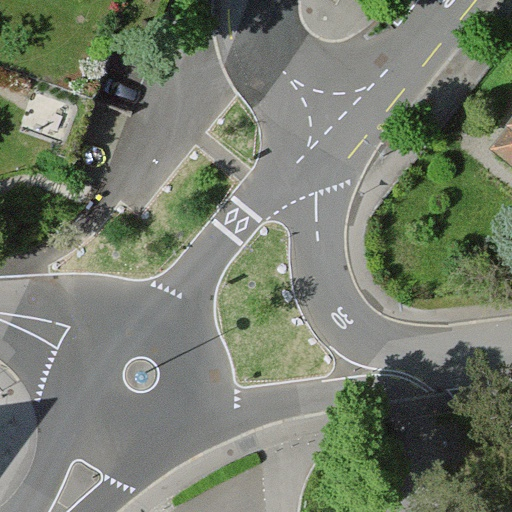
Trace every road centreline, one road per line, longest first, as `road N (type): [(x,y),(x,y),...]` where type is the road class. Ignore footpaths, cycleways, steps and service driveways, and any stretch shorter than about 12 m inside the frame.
road 1 (residential): [(312,131),(311,253),(325,303),(370,344),(409,355)]
road 2 (residential): [(312,131),(230,228),(176,316)]
road 3 (residential): [(432,0),(312,131)]
road 4 (residential): [(312,131),(266,71),(259,0)]
road 5 (residential): [(176,316),(125,306),(90,325),(75,347)]
